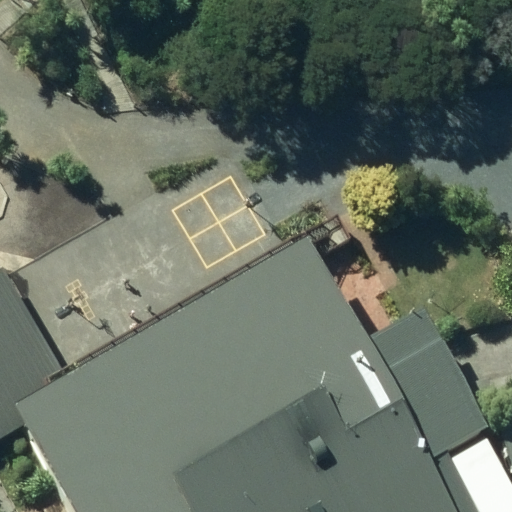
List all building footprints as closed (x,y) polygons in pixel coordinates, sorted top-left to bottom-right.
[(40,401),(4,421),(7,428),(10,434),(223,315),(295,275),(321,264),(315,247),(308,236),(38,395),(40,401)] [(223,315),(10,434),(54,511),(459,511),(429,456),(404,396),(369,337),(321,264),(295,275),(223,315)] [(0,284),(0,382),(39,360),(0,284)] [(460,369),(423,307),(369,337),(404,396),(429,456),(489,428),(460,369)] [(0,382),(0,432),(7,428),(4,421),(40,401),(38,395),(36,392),(52,385),(39,360),(0,382)] [(511,427),(501,431),(511,464),(511,427)] [(511,511),(511,481),(488,437),(450,458),(479,511),(511,511)] [(480,511),(448,448),(431,457),(459,511),(480,511)]
